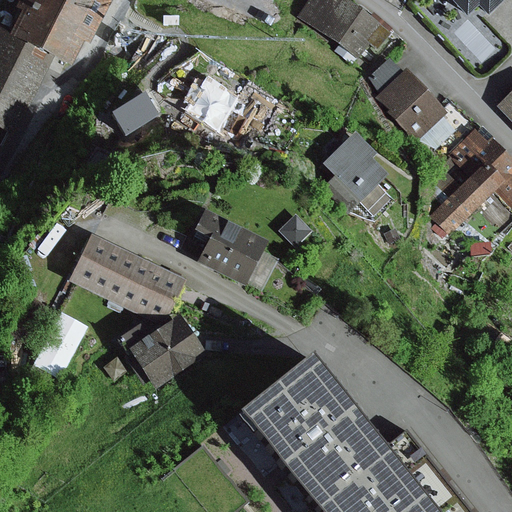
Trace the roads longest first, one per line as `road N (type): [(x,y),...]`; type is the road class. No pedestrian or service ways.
road 1 (residential): [(122,0),(78,75),(50,95),(0,170)]
road 2 (residential): [(354,0),(511,140)]
road 3 (unknown): [(320,342),(183,450)]
